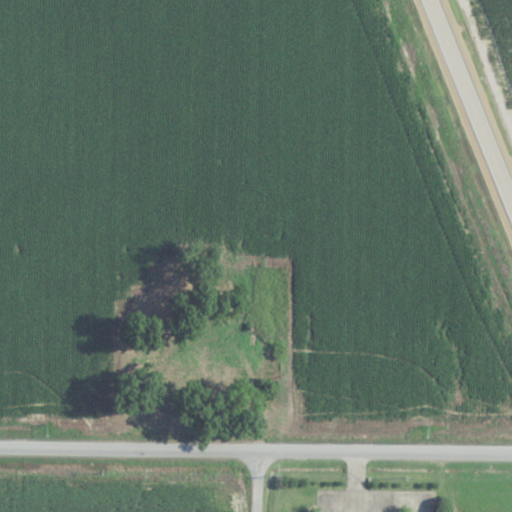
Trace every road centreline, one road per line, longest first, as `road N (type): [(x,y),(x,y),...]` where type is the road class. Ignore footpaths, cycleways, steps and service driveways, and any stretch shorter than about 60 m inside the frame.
road 1 (residential): [(0,449),(511,453)]
road 2 (trunk): [(511,208),(427,0)]
